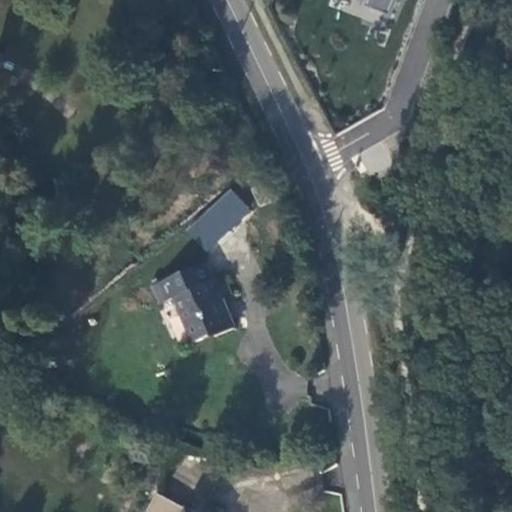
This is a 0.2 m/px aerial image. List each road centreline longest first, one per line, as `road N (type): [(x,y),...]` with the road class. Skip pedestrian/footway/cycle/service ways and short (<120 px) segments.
road 1 (secondary): [(308,165),(361,380),(380,511)]
road 2 (residential): [(308,165),(396,113),(440,0)]
road 3 (secondary): [(231,0),(308,165)]
